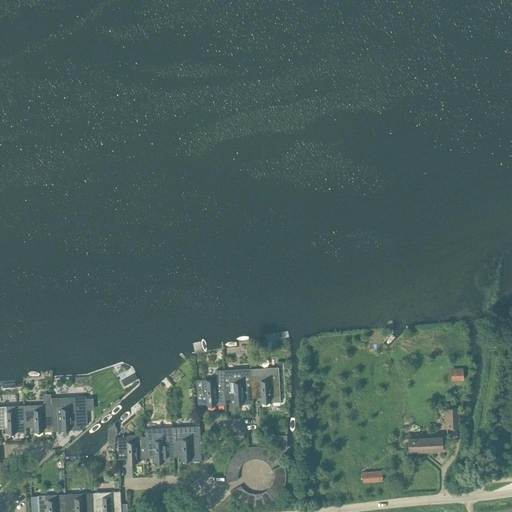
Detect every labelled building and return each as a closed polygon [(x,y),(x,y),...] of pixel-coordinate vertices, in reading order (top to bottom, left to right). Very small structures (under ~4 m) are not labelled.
[(251,369),(250,369),(250,370),(252,398),(259,397),(259,403),(280,402),(279,374),(278,367),(251,369)] [(224,378),(225,399),(232,399),(232,405),(252,403),(252,398),(250,370),(249,370),(249,369),(243,371),(243,376),(224,378)] [(215,378),(196,379),(197,401),(205,401),(205,404),(205,406),(225,405),(225,399),(224,378),(223,378),(223,370),(215,370),(215,378)] [(138,379),(134,374),(121,381),(124,387),(138,379)] [(51,398),(51,404),(52,426),(59,425),(59,431),(72,430),(81,430),(87,424),(86,410),(86,398),(85,396),(51,398)] [(43,404),(24,405),(26,427),(32,427),(32,433),(45,432),(53,431),(52,426),(51,404),(43,404)] [(4,406),(0,406),(0,428),(5,428),(5,434),(18,433),(26,433),(26,427),(24,405),(16,406),(4,406)] [(446,429),(459,428),(458,408),(445,409),(446,429)] [(113,425),(107,430),(107,441),(108,442),(109,443),(114,443),(114,442),(114,437),(116,434),(116,428),(114,426),(114,424),(113,424),(113,425)] [(150,436),(144,436),(145,458),(153,458),(153,463),(173,462),(172,435),(172,427),(164,429),(164,432),(150,433),(150,436)] [(415,438),(407,438),(407,441),(408,451),(410,450),(410,454),(428,453),(445,452),(445,446),(442,446),(442,440),(444,440),(444,433),(415,435),(415,438)] [(125,437),(117,437),(117,447),(118,459),(126,459),(126,464),(138,464),(138,458),(145,458),(144,436),(137,436),(133,434),(127,435),(125,437)] [(181,435),(172,435),(173,462),(174,462),(174,456),(180,456),(180,462),(190,461),(191,461),(193,460),(193,461),(201,461),(201,454),(201,443),(207,443),(207,434),(206,434),(200,434),(199,434),(181,435)] [(244,449),(242,450),(247,461),(248,460),(250,459),(253,459),(251,446),(248,447),(246,448),(244,449)] [(253,446),(251,446),(253,459),(254,458),(255,458),(259,459),(261,447),(259,446),(255,446),(253,446)] [(261,447),(259,459),(260,459),(262,459),(265,461),(269,454),(272,451),(270,450),(265,447),(263,447),(261,447)] [(236,454),(235,455),(243,464),(243,463),(245,462),(247,461),(242,450),(240,451),(236,454)] [(269,454),(265,461),(267,462),(269,465),(279,457),(278,456),(275,453),(273,452),(272,451),(269,454)] [(229,462),(229,463),(240,468),(242,464),(243,464),(235,455),(233,457),(229,462)] [(226,471),(226,472),(238,473),(239,469),(240,468),(229,463),(228,465),(226,471)] [(284,465),(272,469),(273,475),(273,476),(286,475),(284,465)] [(382,471),(361,473),(362,482),(382,481),(382,471)] [(226,472),(226,473),(226,477),(226,482),(238,480),(238,475),(238,473),(226,472)] [(273,480),(273,481),(279,483),(284,484),(285,482),(285,479),(286,475),(273,476),(273,480)] [(270,487),(280,494),(280,493),(284,484),(279,483),(273,481),(271,485),(270,487)] [(240,486),(230,492),(231,494),(237,500),(244,490),(243,489),(240,486)] [(267,490),(266,491),(273,500),(275,499),(280,494),(270,487),(267,490)] [(244,490),(237,500),(246,505),(250,493),(244,490)] [(120,491),(92,492),(93,511),(121,511),(120,492),(120,491)] [(265,491),(261,493),(265,504),(266,504),(273,500),(266,491),(265,491)] [(72,494),(65,494),(66,511),(93,511),(92,492),(84,493),(85,493),(85,498),(74,498),(72,498),(72,494)] [(250,493),(246,505),(248,505),(251,506),(253,506),(256,506),(255,494),(250,494),(250,493)] [(260,494),(255,494),(256,506),(260,506),(265,504),(261,493),(260,494)] [(38,496),(30,496),(31,511),(33,511),(38,511),(66,511),(65,494),(56,494),(38,496)]
